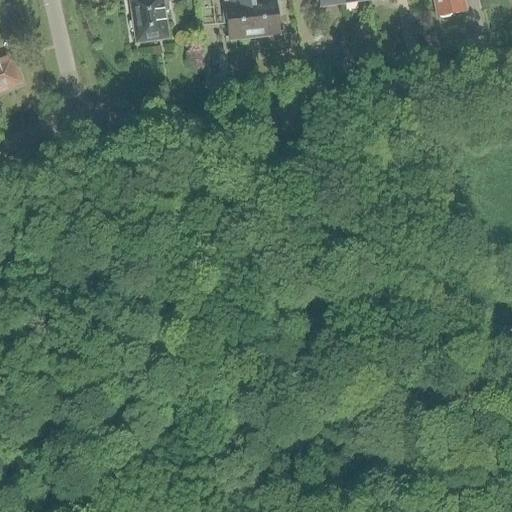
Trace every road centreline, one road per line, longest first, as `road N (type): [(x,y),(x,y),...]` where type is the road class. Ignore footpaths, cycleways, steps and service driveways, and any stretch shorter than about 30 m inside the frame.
road 1 (unclassified): [(78,123),(217,122),(511,71)]
road 2 (residential): [(78,123),(53,0)]
